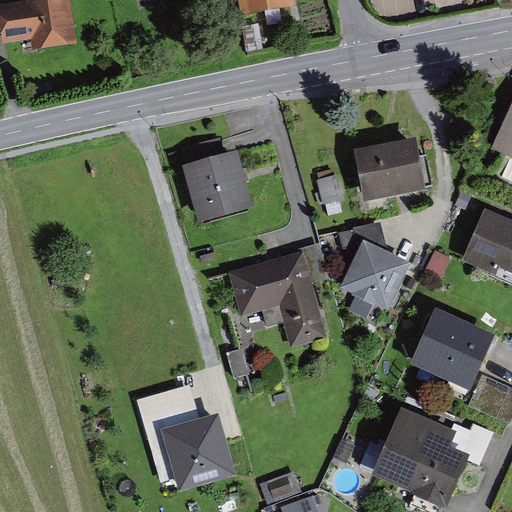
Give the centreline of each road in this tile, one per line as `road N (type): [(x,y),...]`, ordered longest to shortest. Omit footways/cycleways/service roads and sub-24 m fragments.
road 1 (secondary): [(0,135),(367,58)]
road 2 (secondary): [(367,58),(511,31)]
